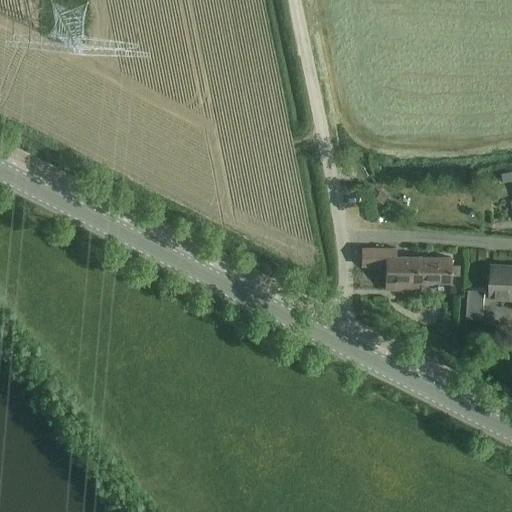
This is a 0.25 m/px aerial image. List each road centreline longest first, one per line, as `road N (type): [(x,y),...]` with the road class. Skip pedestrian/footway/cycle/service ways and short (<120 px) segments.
road 1 (secondary): [(330,349),(0,179)]
road 2 (unclassified): [(330,349),(339,245),(289,0)]
road 3 (secondary): [(511,440),(330,349)]
